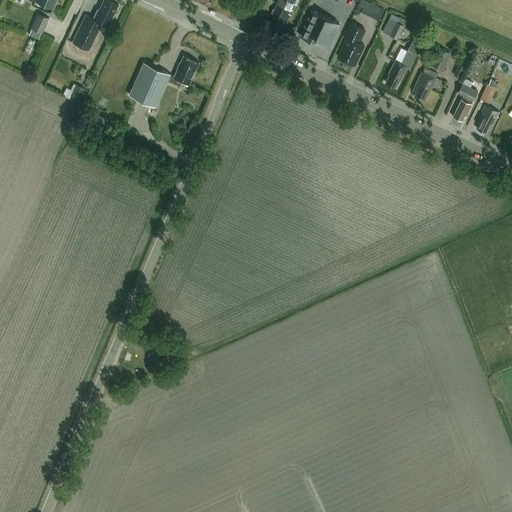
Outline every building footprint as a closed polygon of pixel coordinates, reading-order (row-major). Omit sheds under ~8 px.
[(35,0),(35,1),(53,9),(57,0),(35,0)] [(108,27),(118,5),(108,0),(104,0),(99,12),(97,11),(93,19),(86,15),(72,43),(89,50),(99,30),(98,29),(101,24),(108,27)] [(275,0),(275,2),(277,3),(274,9),(273,9),(271,13),(272,14),(272,15),(272,16),(269,24),(278,28),(279,25),(283,27),(289,15),(286,14),(288,9),(290,10),(293,4),(295,5),(297,0),(275,0)] [(361,9),(359,12),(370,17),(374,10),(358,2),(356,7),(361,9)] [(312,11),(300,37),(314,43),(314,42),(322,46),(323,43),(329,46),(339,24),(312,11)] [(37,13),(27,35),(38,40),(48,19),(37,13)] [(346,38),(337,57),(353,65),(363,45),(358,42),(364,30),(351,23),(344,37),(346,38)] [(396,40),(403,26),(396,23),(389,36),(396,40)] [(423,43),(414,39),(410,46),(419,50),(423,43)] [(431,65),(444,72),(452,54),(439,48),(431,65)] [(399,81),(406,67),(409,68),(415,55),(406,50),(399,64),(394,61),(387,75),(388,75),(385,83),(395,88),(398,80),(399,81)] [(189,85),(199,63),(183,56),(174,77),(170,75),(170,74),(144,63),(130,96),(156,107),(157,107),(156,107),(167,81),(180,87),(182,82),(189,85)] [(459,64),(454,75),(460,78),(465,67),(459,64)] [(425,68),(422,73),(435,79),(438,74),(425,68)] [(430,90),(435,79),(422,73),(421,72),(412,92),(415,94),(413,97),(423,101),(428,89),(430,90)] [(489,80),(480,99),(489,103),(498,84),(489,80)] [(459,94),(463,96),(461,100),(452,117),(460,121),(463,116),(464,117),(470,105),(469,105),(471,100),(473,101),(478,91),(464,84),(459,94)] [(76,85),(70,95),(79,100),(84,89),(76,85)] [(496,118),(499,114),(484,106),(481,111),(482,112),(476,125),(478,126),(476,129),(485,134),(490,123),(492,124),(496,117),(496,118)] [(170,361),(175,348),(160,341),(154,354),(170,361)] [(146,368),(144,373),(152,376),(154,371),(146,368)]
